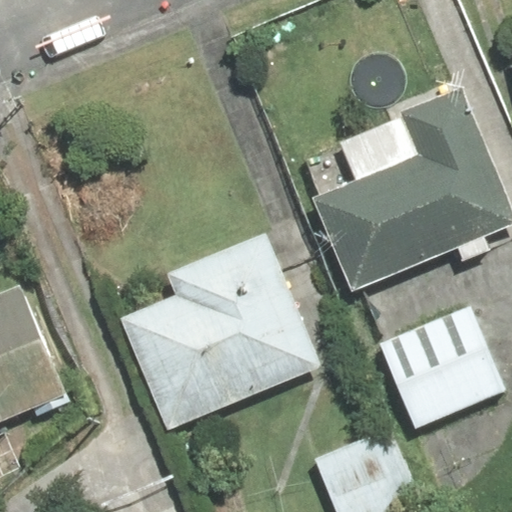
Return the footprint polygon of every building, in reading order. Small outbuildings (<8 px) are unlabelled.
[(511,233),(511,162),(482,80),(350,128),(366,171),(321,188),(359,290),(511,233)] [(121,285),(176,425),(337,364),(283,223),(121,285)] [(0,426),(90,392),(43,272),(0,288),(0,426)] [(511,357),(488,297),(391,335),(425,424),(511,390),(511,357)] [(400,422),(323,451),(346,511),(404,511),(430,502),(400,422)]
